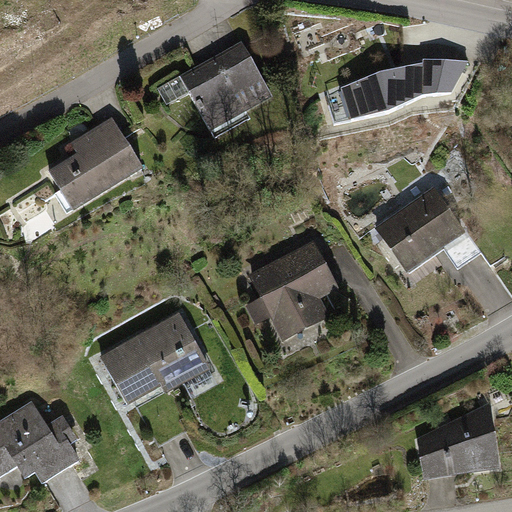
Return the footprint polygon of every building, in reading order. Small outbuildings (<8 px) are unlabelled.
[(235,48),(187,76),(217,126),(265,98),(235,48)] [(381,72),(342,87),(352,119),(389,110),(423,93),(453,92),(469,61),(424,60),(424,63),(381,72)] [(114,125),(44,163),(73,215),(142,177),(114,125)] [(434,193),(384,229),(411,268),(461,232),(434,193)] [(252,276),(287,346),(332,324),(321,303),(341,293),(316,243),(252,276)] [(179,314),(100,356),(133,419),(212,377),(179,314)] [(32,405),(0,424),(0,481),(20,469),(26,480),(37,473),(43,483),(78,462),(68,446),(76,441),(67,426),(51,436),(32,405)] [(491,408),(421,440),(428,479),(500,468),(491,408)]
